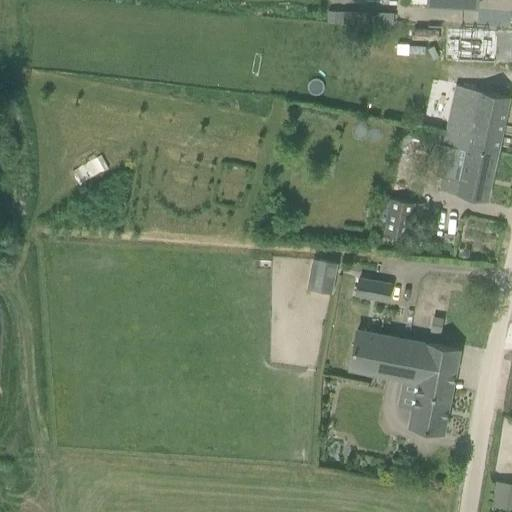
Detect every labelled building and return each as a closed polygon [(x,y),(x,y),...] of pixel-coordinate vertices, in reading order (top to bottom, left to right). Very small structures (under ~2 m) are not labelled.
[(326,21),(339,21),(340,10),(337,9),(327,9),(326,21)] [(339,21),(339,22),(392,24),(392,12),(340,10),(339,21)] [(262,13),(250,86),(298,94),(310,21),(262,13)] [(456,84),(446,133),(467,137),(466,144),(497,150),(509,96),(456,84)] [(467,137),(446,133),(440,160),(445,161),(440,189),(455,192),(455,193),(486,200),(497,150),(466,144),(467,137)] [(382,232),(406,237),(413,203),(390,199),(382,232)] [(356,293),(387,300),(390,284),(359,278),(356,293)] [(349,365),(418,379),(426,342),(357,328),(349,365)] [(426,342),(418,379),(409,424),(442,431),(458,349),(426,342)] [(511,506),(511,481),(496,478),(492,503),(511,506)]
